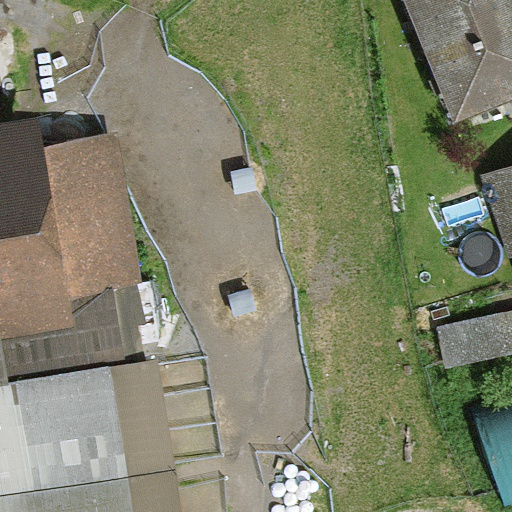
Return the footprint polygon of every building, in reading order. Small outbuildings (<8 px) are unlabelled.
[(511,0),(391,0),(444,122),(511,93),(511,0)] [(0,427),(8,488),(122,472),(105,351),(82,354),(71,280),(139,271),(118,119),(36,130),(28,78),(0,81),(0,427)] [(511,148),(474,160),(511,284),(511,148)] [(499,309),(442,315),(445,347),(503,341),(499,309)] [(502,492),(511,489),(511,385),(476,395),(502,492)]
